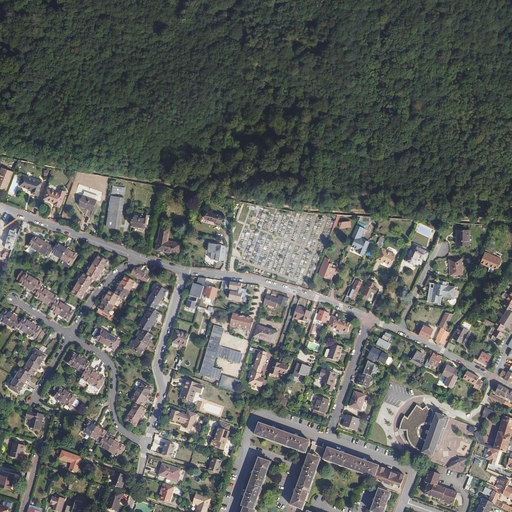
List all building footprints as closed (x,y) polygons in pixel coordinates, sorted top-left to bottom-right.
[(9,182),(13,172),(2,167),(0,171),(0,188),(6,190),(9,182)] [(19,185),(24,187),(33,190),(32,193),(38,195),(42,182),(27,177),(23,175),(19,185)] [(112,186),(112,195),(124,196),(125,187),(112,186)] [(61,205),(65,195),(64,195),(65,192),(60,190),(59,193),(47,190),(44,199),(55,203),(54,206),(60,208),(61,205)] [(79,206),(93,211),(97,200),(83,195),(79,206)] [(120,229),(125,198),(111,195),(106,227),(120,229)] [(220,223),(223,216),(208,211),(205,219),(220,223)] [(152,229),(154,216),(146,215),(145,219),(132,216),(131,225),(138,227),(138,230),(144,231),(145,228),(152,229)] [(364,256),(370,242),(361,237),(365,228),(357,225),(352,238),(355,239),(351,247),(354,248),(357,250),(356,252),(364,256)] [(180,243),(167,241),(169,228),(161,226),(159,239),(158,239),(156,249),(179,253),(180,243)] [(4,247),(12,250),(18,232),(10,230),(4,247)] [(469,245),(469,230),(457,230),(457,245),(469,245)] [(54,248),(48,244),(49,242),(43,238),(41,240),(35,236),(29,246),(48,258),(51,253),(54,248)] [(77,255),(71,251),(72,249),(65,245),(64,247),(57,243),(54,248),(51,253),(71,265),(77,255)] [(226,245),(210,243),(208,253),(212,253),(211,259),(224,261),(226,245)] [(428,252),(415,245),(407,260),(414,263),(418,255),(425,258),(428,252)] [(391,265),(395,255),(386,251),(386,250),(381,248),(376,260),(380,262),(381,261),(383,262),(391,265)] [(501,259),(485,252),(481,262),(489,265),(489,266),(497,270),(501,259)] [(102,276),(106,269),(104,268),(108,262),(98,255),(86,275),(93,279),(96,281),(100,274),(102,276)] [(319,275),(331,280),(334,274),(336,274),(336,272),(335,272),(335,269),(330,267),(331,264),(328,263),(330,259),(325,257),(319,275)] [(450,276),(459,275),(459,278),(467,278),(467,274),(463,275),(462,258),(449,259),(450,276)] [(136,268),(134,268),(131,273),(147,282),(150,277),(140,271),(143,267),(136,267),(136,268)] [(42,284),(25,273),(19,283),(25,286),(23,289),(30,293),(31,290),(36,294),(41,286),(42,284)] [(90,286),(93,279),(86,275),(84,273),(71,292),(81,299),(85,292),(87,294),(91,287),(90,286)] [(124,300),(135,282),(125,276),(122,282),(120,280),(116,287),(118,288),(114,294),(119,297),(124,300)] [(354,300),(362,282),(357,280),(358,277),(355,276),(352,282),(351,284),(354,285),(352,289),(350,288),(343,302),(348,304),(351,298),(354,300)] [(373,287),(371,286),(373,282),(367,280),(360,294),(363,296),(363,297),(368,299),(371,291),(374,293),(376,288),(373,287)] [(242,283),(223,281),(221,288),(232,290),(232,292),(230,292),(229,299),(241,301),(242,296),(245,296),(246,293),(247,290),(241,288),(242,283)] [(458,297),(459,291),(453,290),(453,286),(446,285),(446,282),(440,281),(440,285),(434,284),(434,288),(431,288),(429,302),(440,303),(441,296),(451,297),(452,298),(451,299),(455,300),(455,297),(458,297)] [(161,305),(165,299),(163,297),(164,296),(167,290),(157,284),(145,304),(150,307),(155,310),(159,304),(159,303),(161,305)] [(193,284),(186,306),(194,309),(201,286),(193,284)] [(58,297),(41,286),(36,294),(35,296),(40,300),(39,302),(45,306),(47,304),(52,307),(56,300),(58,297)] [(218,289),(208,286),(204,297),(215,300),(218,289)] [(109,314),(119,297),(114,294),(110,291),(106,296),(104,295),(100,301),(102,302),(99,308),(109,314)] [(286,306),(288,299),(280,296),(279,298),(279,299),(266,295),(264,303),(276,307),(277,303),(286,306)] [(74,311),(56,300),(52,307),(50,310),(56,313),(54,315),(61,319),(62,317),(68,321),(74,311)] [(508,328),(511,320),(511,313),(510,312),(511,308),(511,304),(505,300),(501,307),(506,310),(503,315),(498,312),(497,315),(502,318),(499,323),(496,321),(494,324),(503,329),(505,326),(508,328)] [(307,323),(311,312),(303,309),(303,308),(297,306),(293,318),(307,323)] [(154,327),(158,321),(156,320),(157,318),(160,313),(157,311),(155,310),(150,307),(138,326),(143,329),(148,332),(151,327),(152,326),(154,327)] [(17,328),(21,321),(16,318),(18,315),(11,311),(10,314),(4,310),(0,316),(0,320),(16,330),(17,328)] [(326,323),(329,313),(320,310),(316,320),(326,323)] [(449,322),(453,314),(446,313),(439,327),(442,328),(436,340),(438,345),(440,342),(445,331),(449,322)] [(234,314),(233,316),(231,316),(230,320),(232,321),(230,325),(231,325),(231,327),(235,328),(236,326),(244,329),(244,330),(248,331),(248,330),(249,330),(252,318),(234,314)] [(347,333),(351,324),(346,322),(346,321),(341,320),(337,319),(337,318),(331,316),(327,329),(331,330),(332,327),(334,328),(334,329),(347,333)] [(34,338),(41,329),(35,325),(36,323),(30,319),(29,321),(23,318),(21,321),(17,328),(34,338)] [(492,327),(494,324),(493,323),(484,318),(483,322),(492,327)] [(274,343),(278,331),(257,324),(253,337),(274,343)] [(428,340),(433,330),(420,324),(415,334),(428,340)] [(501,340),(504,334),(502,332),(503,329),(494,324),(492,327),(489,333),(501,340)] [(215,326),(201,374),(218,379),(221,371),(212,368),(216,356),(239,363),(242,354),(218,347),(223,329),(215,326)] [(462,342),(468,331),(459,326),(452,337),(462,342)] [(120,340),(100,328),(99,329),(98,328),(95,329),(94,331),(93,333),(93,334),(93,336),(95,336),(95,337),(94,338),(101,342),(99,344),(106,348),(107,346),(114,350),(120,340)] [(150,340),(153,335),(150,334),(148,332),(143,329),(135,341),(133,340),(128,347),(141,355),(144,349),(145,348),(147,349),(151,343),(149,342),(150,340)] [(186,347),(190,335),(176,330),(172,342),(173,343),(172,346),(177,347),(178,344),(186,347)] [(445,341),(449,333),(445,331),(440,342),(443,344),(445,341)] [(382,340),(381,339),(378,345),(389,351),(392,345),(389,344),(391,339),(392,336),(386,332),(382,340)] [(339,354),(341,347),(332,344),(330,350),(328,349),(327,350),(325,355),(325,356),(328,357),(328,358),(338,362),(341,354),(339,354)] [(373,362),(374,359),(378,361),(383,353),(373,348),(367,359),(373,362)] [(419,361),(425,351),(420,349),(418,352),(415,350),(408,361),(423,368),(425,365),(422,364),(423,362),(419,361)] [(40,370),(43,364),(41,363),(46,356),(35,350),(24,369),(31,374),(33,376),(38,369),(40,370)] [(260,373),(261,370),(262,367),(264,366),(267,358),(266,356),(267,353),(258,350),(257,354),(258,354),(255,365),(254,364),(253,367),(251,372),(252,372),(252,374),(251,378),(252,378),(250,383),(261,387),(261,388),(265,389),(267,381),(263,379),(264,378),(262,377),(261,377),(261,374),(260,374),(260,373)] [(487,365),(491,356),(482,351),(481,352),(478,350),(474,358),(477,360),(487,365)] [(87,368),(90,363),(84,360),(85,358),(79,354),(78,356),(72,353),(67,362),(71,365),(84,373),(87,368)] [(437,367),(442,358),(431,353),(427,361),(425,365),(426,366),(428,362),(437,367)] [(286,375),(289,366),(274,361),(270,373),(277,376),(278,372),(286,375)] [(372,372),(375,364),(368,361),(364,374),(371,376),(372,372)] [(298,378),(300,374),(308,377),(311,367),(297,363),(293,376),(298,378)] [(447,365),(442,375),(453,380),(458,371),(447,365)] [(27,380),(31,374),(24,369),(21,368),(9,387),(19,393),(23,387),(25,388),(29,382),(27,380)] [(104,379),(99,375),(100,373),(94,369),(93,371),(87,368),(84,373),(79,381),(79,382),(81,383),(82,383),(83,383),(84,383),(85,383),(86,383),(87,384),(88,385),(89,383),(98,388),(104,379)] [(333,386),(337,373),(326,370),(322,382),(333,386)] [(478,380),(479,377),(477,377),(467,371),(463,379),(474,385),(473,388),(479,391),(481,386),(476,384),(478,380)] [(368,388),(372,377),(371,376),(364,374),(361,373),(357,384),(368,388)] [(235,393),(239,380),(231,377),(231,378),(223,375),(220,384),(217,383),(216,386),(224,389),(234,392),(235,393)] [(203,386),(187,381),(181,397),(193,401),(196,392),(200,393),(203,386)] [(149,393),(151,388),(142,383),(131,400),(136,403),(141,406),(144,401),(144,400),(147,402),(150,395),(148,394),(149,393)] [(511,391),(506,389),(499,385),(495,393),(500,395),(499,396),(509,401),(509,400),(511,401),(511,391)] [(76,397),(59,387),(52,396),(58,400),(57,402),(63,406),(64,404),(70,407),(76,397)] [(349,406),(360,410),(365,396),(354,392),(349,406)] [(503,400),(495,396),(490,394),(489,396),(489,397),(502,403),(511,407),(511,405),(508,403),(503,400)] [(329,400),(318,396),(313,409),(314,410),(312,414),(323,418),(329,400)] [(141,422),(144,416),(143,414),(143,413),(146,409),(141,406),(136,403),(125,420),(135,426),(138,422),(139,421),(141,422)] [(430,428),(435,415),(432,408),(429,410),(428,406),(424,410),(417,405),(408,419),(405,416),(403,420),(402,423),(401,427),(401,430),(408,431),(408,436),(409,439),(410,443),(412,445),(414,448),(418,450),(420,451),(422,452),(425,443),(421,442),(427,427),(430,428)] [(493,413),(494,411),(485,407),(482,417),(483,417),(493,413)] [(194,424),(198,414),(186,410),(184,415),(178,413),(172,410),(169,420),(176,422),(176,421),(181,423),(181,422),(184,423),(182,428),(191,431),(193,424),(194,424)] [(28,411),(26,418),(31,419),(29,427),(39,430),(43,415),(28,411)] [(421,442),(425,443),(422,452),(422,453),(432,456),(436,447),(437,444),(438,444),(439,445),(442,443),(446,431),(445,428),(449,418),(436,413),(435,415),(430,428),(427,427),(421,442)] [(355,430),(359,419),(346,415),(343,426),(355,430)] [(506,453),(511,432),(511,418),(508,417),(505,416),(504,415),(493,449),(499,451),(501,452),(506,453)] [(105,435),(106,432),(100,428),(101,426),(95,422),(93,424),(87,420),(81,430),(97,440),(95,443),(99,445),(105,435)] [(223,450),(229,432),(228,431),(230,425),(219,422),(217,427),(218,428),(217,432),(216,431),(214,436),(215,437),(215,439),(214,440),(213,440),(211,446),(223,450)] [(259,423),(254,435),(306,453),(310,441),(259,423)] [(484,444),(479,432),(477,431),(473,433),(478,444),(483,446),(484,444)] [(118,457),(124,447),(118,443),(119,441),(113,437),(111,439),(105,435),(99,445),(118,457)] [(367,462),(340,452),(327,447),(326,452),(323,451),(324,448),(315,445),(315,442),(312,441),(311,444),(312,444),(309,454),(290,505),(302,509),(320,458),(332,463),(375,478),(374,480),(395,487),(399,489),(404,475),(390,470),(367,462)] [(171,458),(175,445),(166,442),(161,455),(171,458)] [(10,457),(21,459),(24,445),(14,443),(10,457)] [(494,466),(499,451),(493,449),(491,448),(489,447),(485,459),(489,460),(488,464),(494,466)] [(62,451),(59,458),(71,463),(69,469),(77,472),(81,459),(82,458),(62,451)] [(222,461),(213,458),(208,470),(218,473),(222,461)] [(241,506),(244,507),(241,511),(255,511),(256,511),(253,510),(270,462),(258,458),(241,506)] [(467,474),(471,462),(464,461),(456,464),(452,470),(457,472),(466,475),(467,474)] [(178,475),(180,469),(163,463),(159,475),(167,477),(177,480),(178,475)] [(444,488),(436,485),(437,484),(440,475),(428,471),(424,482),(424,483),(427,484),(423,494),(441,500),(440,501),(452,506),(457,493),(444,488)] [(0,487),(10,490),(14,475),(3,472),(0,483),(0,487)] [(122,488),(126,476),(116,472),(111,484),(122,488)] [(177,483),(180,476),(178,475),(177,480),(167,477),(166,480),(177,483)] [(467,491),(472,478),(469,477),(464,490),(467,491)] [(508,487),(510,482),(501,478),(499,481),(498,480),(495,486),(501,489),(505,491),(508,487)] [(395,487),(374,480),(372,485),(393,492),(395,487)] [(169,503),(174,486),(163,483),(161,489),(163,490),(162,494),(160,500),(169,503)] [(497,501),(500,494),(497,493),(497,492),(497,489),(490,486),(488,488),(485,487),(483,493),(490,496),(487,501),(493,504),(498,506),(499,502),(497,501)] [(509,498),(511,491),(511,488),(508,487),(505,491),(501,489),(499,492),(501,493),(503,495),(509,498)] [(370,511),(372,511),(383,511),(391,493),(379,488),(370,511)] [(122,499),(124,493),(120,492),(114,490),(113,495),(111,495),(107,507),(111,508),(110,509),(118,511),(120,504),(119,504),(121,498),(122,499)] [(206,511),(211,498),(196,494),(194,502),(200,505),(196,511),(206,511)] [(58,511),(61,511),(65,499),(59,497),(57,498),(52,497),(50,505),(53,505),(54,507),(53,511),(58,511)] [(489,511),(493,504),(487,501),(486,500),(483,498),(476,511),(489,511)] [(81,511),(85,503),(76,500),(73,508),(67,506),(65,511),(81,511)]
